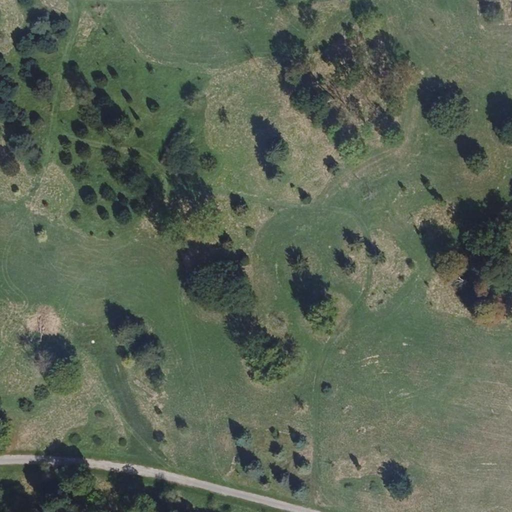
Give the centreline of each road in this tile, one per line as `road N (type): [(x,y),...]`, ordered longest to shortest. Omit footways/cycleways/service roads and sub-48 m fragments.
road 1 (track): [(57,134),(148,156),(168,176),(202,188),(279,202),(321,228),(350,309),(316,373),(320,461),(299,511)]
road 2 (track): [(0,215),(49,179),(82,0)]
